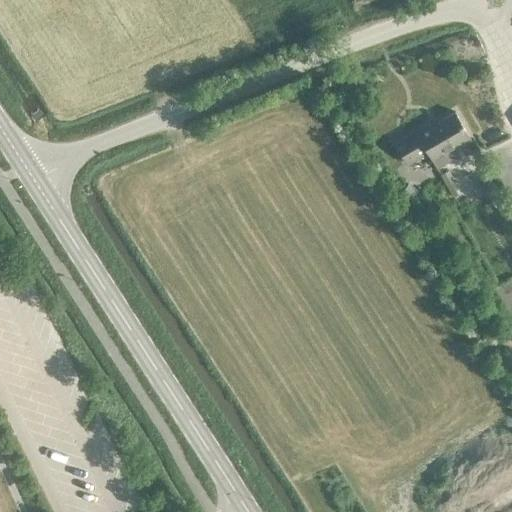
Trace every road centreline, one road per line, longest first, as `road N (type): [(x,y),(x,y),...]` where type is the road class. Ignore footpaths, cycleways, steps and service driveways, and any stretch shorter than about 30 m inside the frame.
road 1 (unclassified): [(29,169),(377,32),(504,0)]
road 2 (secondary): [(246,511),(29,169)]
